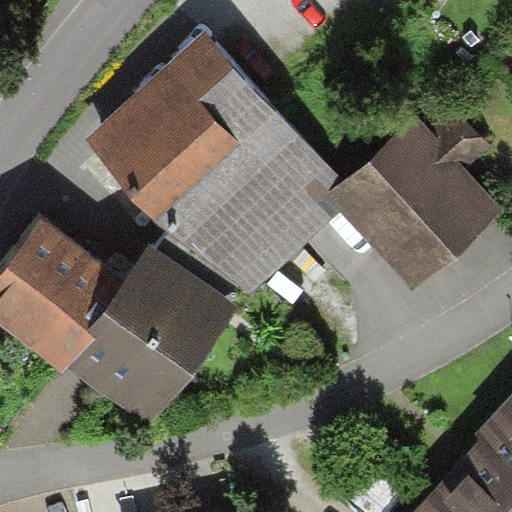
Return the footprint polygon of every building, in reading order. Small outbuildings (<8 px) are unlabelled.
[(410,103),(341,167),(205,21),(94,124),(245,286),(341,197),(411,272),(494,196),(463,162),(490,137),(454,99),(429,123),(410,103)] [(90,296),(120,255),(43,197),(0,253),(0,299),(65,348),(69,344),(99,302),(90,296)] [(99,302),(69,344),(147,402),(237,288),(151,218),(120,255),(90,296),(99,302)] [(511,511),(511,398),(410,511),(511,511)] [(228,511),(225,498),(167,511),(228,511)]
